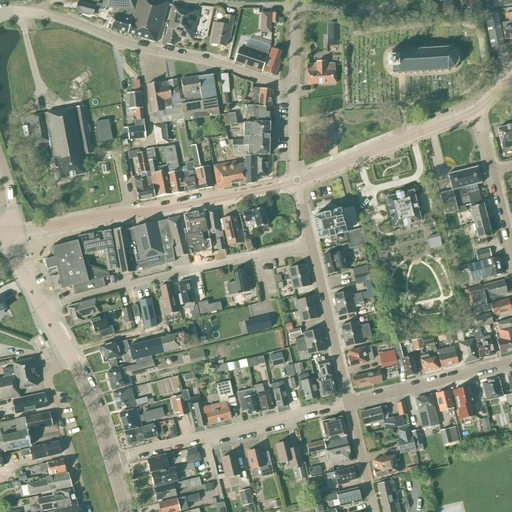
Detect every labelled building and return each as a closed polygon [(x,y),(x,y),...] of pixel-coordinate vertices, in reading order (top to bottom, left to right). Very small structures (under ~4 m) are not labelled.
[(114,16),(110,29),(156,43),(168,4),(155,0),(102,0),(102,8),(119,9),(117,17),(114,16)] [(443,16),(455,13),(452,0),(446,0),(440,2),(443,16)] [(93,15),(95,7),(77,2),(75,11),(93,15)] [(179,38),(192,40),(197,12),(172,6),(168,24),(165,24),(162,43),(174,46),(175,42),(178,42),(179,38)] [(271,23),(271,13),(261,13),(260,33),(271,33),(271,23)] [(497,13),(484,15),(491,48),(504,46),(497,13)] [(501,24),(505,40),(511,38),(511,13),(507,14),(509,23),(501,24)] [(214,23),(210,44),(225,47),(227,39),(229,40),(233,17),(227,16),(225,26),(214,23)] [(342,40),(342,24),(328,24),(327,40),(342,40)] [(261,72),(268,52),(246,45),(244,50),(239,48),(234,62),(261,72)] [(391,69),(391,75),(397,74),(397,75),(447,72),(448,72),(454,70),(458,63),(459,62),(458,56),(454,49),(446,47),(390,51),(391,57),(386,58),(386,69),(391,69)] [(263,72),(275,76),(280,61),(278,60),(281,53),(271,49),(263,72)] [(326,65),(326,62),(317,63),(317,65),(307,65),(307,85),(336,84),(335,64),(326,65)] [(184,121),(219,116),(216,99),(217,99),(213,75),(181,80),(183,96),(184,96),(184,99),(180,100),(181,105),(181,106),(183,120),(184,121)] [(179,94),(177,81),(169,82),(171,95),(179,94)] [(171,107),(173,107),(171,95),(169,82),(159,84),(159,83),(146,85),(152,113),(172,110),(171,107)] [(255,95),(253,106),(269,109),(271,109),(273,91),(252,88),(251,94),(255,95)] [(137,127),(144,126),(143,120),(141,93),(127,95),(128,109),(135,108),(137,127)] [(173,107),(171,107),(172,110),(152,113),(154,125),(183,120),(181,106),(181,105),(173,107)] [(55,169),(58,169),(60,179),(84,175),(81,156),(91,154),(83,106),(20,118),(25,146),(48,142),(51,158),(49,159),(50,163),(53,162),(55,169)] [(268,124),(269,109),(253,106),(253,107),(250,107),(242,106),(241,114),(253,115),(253,123),(268,124)] [(235,113),(223,115),(225,126),(237,124),(235,113)] [(334,117),(324,118),(325,131),(335,131),(334,117)] [(112,141),(108,121),(94,124),(97,144),(112,141)] [(243,156),(268,156),(269,124),(268,124),(253,123),(244,123),(243,141),(232,141),(234,155),(243,156)] [(153,126),(155,146),(168,144),(166,124),(153,126)] [(511,125),(497,130),(502,150),(511,147),(511,125)] [(146,139),(145,135),(145,126),(144,126),(137,127),(127,128),(128,134),(128,137),(128,141),(146,139)] [(120,138),(128,137),(128,134),(127,128),(123,128),(123,133),(120,138)] [(171,195),(183,193),(174,146),(163,148),(171,195)] [(146,150),(155,198),(171,195),(165,166),(157,168),(153,149),(146,150)] [(137,154),(141,174),(150,172),(146,152),(137,154)] [(192,156),(199,190),(213,187),(209,167),(200,169),(197,155),(192,156)] [(255,156),(245,156),(245,164),(245,184),(245,185),(246,185),(255,184),(255,177),(255,156)] [(267,156),(255,156),(255,177),(267,177),(267,156)] [(180,173),(183,193),(199,190),(193,162),(185,164),(186,167),(179,168),(180,173)] [(224,164),(212,166),(216,188),(216,189),(216,190),(224,188),(231,187),(231,185),(238,184),(240,183),(240,185),(245,184),(245,164),(237,165),(236,162),(231,163),(224,164)] [(470,203),(480,200),(476,185),(481,184),(477,167),(447,175),(451,191),(451,192),(452,191),(466,188),(470,203)] [(155,198),(151,177),(134,180),(138,201),(155,198)] [(413,191),(385,198),(393,229),(420,223),(420,227),(435,223),(432,214),(419,217),(413,191)] [(452,191),(451,192),(451,191),(439,195),(444,215),(457,212),(456,208),(452,191)] [(470,208),(474,224),(487,221),(483,205),(481,205),(480,200),(470,203),(471,208),(470,208)] [(263,208),(252,211),(242,213),(246,228),(255,226),(256,229),(267,226),(263,208)] [(217,210),(205,211),(209,235),(215,234),(218,252),(225,251),(222,232),(220,233),(217,210)] [(209,235),(205,211),(184,216),(185,220),(181,220),(189,255),(211,250),(208,235),(209,235)] [(336,247),(348,244),(349,249),(366,245),(362,229),(347,233),(342,213),(340,213),(339,211),(312,218),(317,240),(333,236),(336,247)] [(236,216),(221,219),(228,246),(242,243),(236,216)] [(179,218),(168,220),(173,241),(174,241),(176,248),(174,248),(177,259),(189,256),(179,218)] [(166,221),(156,223),(165,264),(174,262),(171,248),(172,243),(166,221)] [(487,244),(486,238),(491,237),(487,221),(474,224),(477,239),(472,240),(474,247),(487,244)] [(113,231),(120,269),(121,275),(134,273),(134,270),(142,268),(142,270),(166,265),(165,264),(156,223),(133,228),(133,230),(127,232),(126,228),(113,231)] [(108,272),(120,269),(113,231),(101,233),(100,233),(104,251),(108,272)] [(78,243),(81,254),(82,256),(83,255),(104,251),(100,233),(79,237),(80,242),(78,243)] [(256,251),(253,238),(245,240),(248,253),(256,251)] [(432,242),(437,259),(444,258),(439,240),(432,242)] [(109,277),(108,273),(89,268),(85,269),(82,257),(82,256),(81,254),(78,243),(77,241),(51,248),(53,258),(44,260),(52,292),(73,287),(75,295),(105,287),(103,279),(109,277)] [(330,275),(331,277),(337,275),(336,273),(338,273),(337,272),(347,269),(343,257),(346,256),(347,261),(362,258),(360,250),(345,253),(345,251),(342,251),(342,252),(333,254),(333,253),(323,255),(328,275),(330,275)] [(491,258),(489,250),(475,253),(477,261),(491,258)] [(468,265),(472,282),(502,274),(498,258),(468,265)] [(288,269),(290,280),(308,276),(305,265),(288,269)] [(236,283),(233,283),(235,294),(251,291),(248,277),(246,278),(244,270),(233,272),(236,283)] [(354,276),(355,284),(370,281),(369,273),(354,276)] [(310,286),(308,276),(290,280),(293,290),(310,286)] [(178,295),(181,306),(186,304),(186,302),(195,300),(193,290),(191,290),(189,281),(178,283),(180,295),(178,295)] [(464,291),(469,309),(483,305),(483,306),(486,306),(483,294),(487,293),(488,298),(507,294),(504,281),(464,291)] [(160,287),(162,299),(160,299),(163,315),(170,314),(171,314),(179,312),(175,293),(173,294),(171,285),(160,287)] [(333,295),(336,306),(362,300),(361,293),(351,295),(350,291),(333,295)] [(363,300),(374,297),(372,291),(362,293),(363,300)] [(151,297),(138,300),(144,328),(156,325),(151,297)] [(313,297),(295,301),(298,312),(315,308),(313,297)] [(97,308),(95,300),(66,308),(72,325),(87,321),(86,317),(107,311),(106,305),(97,308)] [(364,306),(362,300),(336,306),(338,317),(355,313),(354,308),(364,306)] [(508,300),(486,306),(483,306),(485,312),(491,310),(493,317),(511,312),(508,300)] [(220,302),(208,305),(207,301),(197,303),(200,315),(222,310),(220,302)] [(122,309),(125,323),(133,321),(130,308),(122,309)] [(318,319),(315,308),(298,312),(301,323),(318,319)] [(90,320),(94,333),(109,329),(107,323),(117,320),(115,313),(105,317),(105,316),(90,320)] [(474,318),(476,328),(479,327),(492,324),(490,314),(474,318)] [(271,328),(268,317),(253,321),(255,332),(271,328)] [(496,340),(500,354),(511,351),(511,319),(496,323),(499,335),(497,335),(498,340),(496,340)] [(340,326),(343,337),(370,331),(368,324),(359,326),(358,322),(340,326)] [(473,335),(481,334),(479,327),(476,328),(472,329),(473,335)] [(287,332),(289,338),(301,336),(299,329),(287,332)] [(303,333),(304,338),(295,340),(296,347),(323,340),(320,329),(303,333)] [(455,332),(457,341),(463,340),(461,330),(455,332)] [(371,337),(370,331),(343,337),(345,348),(363,344),(362,339),(371,337)] [(454,332),(445,335),(447,344),(456,342),(454,332)] [(160,354),(181,349),(177,334),(156,340),(160,354)] [(423,346),(433,344),(432,336),(421,339),(423,346)] [(476,344),(480,358),(494,355),(491,341),(490,341),(489,336),(476,339),(477,344),(476,344)] [(412,342),(414,352),(423,350),(420,339),(412,342)] [(156,340),(128,347),(130,351),(132,361),(160,354),(156,340)] [(325,351),(323,340),(296,347),(298,353),(307,351),(308,355),(325,351)] [(119,354),(130,351),(128,347),(127,341),(116,344),(116,342),(100,347),(104,363),(108,361),(110,366),(117,364),(115,359),(121,357),(119,354)] [(459,344),(464,363),(477,360),(472,341),(459,344)] [(398,367),(403,366),(405,377),(417,374),(413,357),(403,360),(399,344),(393,345),(395,353),(398,367)] [(349,357),(348,357),(350,367),(367,363),(367,361),(373,360),(370,347),(364,348),(348,352),(349,357)] [(455,352),(454,347),(437,351),(441,368),(458,364),(455,352)] [(270,356),(272,367),(284,364),(282,353),(270,356)] [(379,356),(382,369),(397,365),(394,353),(379,356)] [(439,369),(436,356),(428,358),(427,355),(420,357),(421,360),(420,360),(423,373),(439,369)] [(249,368),(258,366),(256,357),(247,359),(249,368)] [(319,373),(317,374),(318,379),(316,380),(320,398),(334,394),(335,392),(328,361),(324,361),(323,357),(315,359),(316,363),(317,363),(319,373)] [(36,387),(34,376),(36,376),(35,367),(33,367),(31,360),(12,363),(13,368),(2,370),(3,378),(0,378),(0,400),(20,397),(18,390),(36,387)] [(145,371),(155,369),(153,361),(107,373),(112,391),(132,386),(130,377),(145,373),(145,371)] [(228,372),(240,369),(238,362),(227,364),(228,372)] [(385,369),(387,379),(398,377),(396,367),(385,369)] [(379,371),(352,378),(354,387),(358,386),(358,388),(370,386),(381,383),(380,379),(379,371)] [(306,401),(318,398),(315,387),(316,387),(314,378),(309,380),(307,374),(299,376),(300,381),(298,382),(300,391),(297,391),(299,399),(305,398),(306,401)] [(296,389),(293,379),(287,380),(289,390),(296,389)] [(486,401),(489,400),(491,405),(498,403),(497,398),(502,397),(498,380),(482,384),(486,401)] [(206,414),(209,425),(230,420),(228,408),(230,408),(228,398),(233,396),(229,382),(215,385),(220,404),(202,408),(204,414),(206,414)] [(271,385),(277,408),(288,406),(282,382),(271,385)] [(469,387),(453,391),(460,421),(475,417),(471,403),(473,402),(472,398),(469,387)] [(113,393),(117,410),(135,406),(134,401),(131,388),(113,393)] [(248,415),(259,413),(253,389),(236,393),(241,413),(242,413),(247,411),(248,415)] [(257,394),(262,412),(273,409),(269,391),(257,394)] [(446,411),(447,414),(453,412),(448,391),(436,394),(440,412),(446,411)] [(12,401),(15,414),(47,407),(44,394),(12,401)] [(179,417),(187,415),(184,402),(184,401),(182,395),(170,398),(174,415),(178,414),(179,417)] [(431,395),(415,400),(423,430),(439,426),(431,395)] [(139,407),(139,406),(148,403),(147,400),(146,398),(134,401),(135,406),(136,408),(139,407)] [(188,403),(194,428),(206,426),(199,399),(193,400),(194,402),(188,403)] [(396,404),(399,417),(407,415),(404,402),(396,404)] [(395,421),(394,417),(387,419),(387,415),(388,415),(386,407),(361,413),(364,426),(371,424),(372,425),(383,422),(385,431),(395,428),(394,422),(395,421)] [(139,417),(136,409),(119,414),(124,432),(141,427),(140,423),(145,422),(163,417),(161,409),(142,414),(143,417),(142,418),(141,416),(139,417)] [(27,431),(53,426),(50,413),(14,421),(16,428),(9,430),(10,435),(27,431)] [(322,422),(326,441),(307,446),(309,453),(347,444),(341,418),(322,422)] [(491,431),(487,419),(480,420),(483,433),(491,431)] [(153,424),(124,433),(128,445),(137,442),(139,444),(143,443),(144,440),(164,435),(160,423),(154,425),(153,424)] [(402,440),(397,442),(400,454),(414,450),(409,428),(400,430),(402,440)] [(440,432),(443,445),(458,442),(455,428),(440,432)] [(27,431),(10,435),(2,436),(1,436),(0,436),(0,450),(4,453),(5,453),(5,452),(30,447),(27,431)] [(422,445),(419,431),(410,433),(414,447),(422,445)] [(33,461),(61,454),(58,442),(21,451),(22,457),(32,455),(33,461)] [(280,464),(287,462),(289,469),(302,466),(298,448),(291,449),(289,442),(276,445),(280,464)] [(324,459),(326,459),(328,467),(351,462),(349,455),(350,455),(348,445),(317,452),(319,458),(323,457),(324,459)] [(259,468),(261,478),(273,475),(270,461),(263,463),(260,449),(247,453),(251,470),(259,468)] [(173,453),(147,460),(150,472),(168,468),(167,461),(174,459),(173,453)] [(187,465),(193,464),(201,462),(199,454),(185,457),(187,465)] [(374,470),(376,478),(399,473),(394,455),(372,461),(374,470)] [(221,459),(226,479),(239,475),(235,456),(221,459)] [(48,464),(40,466),(41,472),(49,470),(50,476),(65,473),(63,460),(47,464),(48,464)] [(193,464),(187,465),(151,474),(154,487),(178,481),(176,474),(194,470),(193,464)] [(309,469),(311,477),(322,474),(320,467),(309,469)] [(295,470),(298,480),(305,478),(302,468),(295,470)] [(331,480),(336,480),(337,486),(348,483),(348,482),(356,480),(353,468),(334,473),(326,475),(327,481),(331,480)] [(71,487),(67,474),(38,480),(39,482),(27,485),(29,495),(49,491),(49,492),(71,487)] [(154,489),(157,501),(176,496),(174,489),(178,489),(178,490),(189,487),(189,489),(201,486),(199,478),(154,489)] [(377,484),(380,496),(395,493),(393,481),(377,484)] [(54,496),(37,499),(40,511),(57,508),(58,510),(77,506),(73,489),(53,493),(54,496)] [(318,489),(310,491),(312,497),(320,496),(318,489)] [(323,504),(337,500),(339,507),(361,502),(358,489),(322,497),(323,504)] [(239,492),(243,507),(253,504),(249,490),(239,492)] [(398,504),(395,493),(380,496),(383,508),(398,504)] [(198,494),(158,504),(159,511),(178,511),(187,510),(186,503),(190,502),(190,503),(200,500),(198,494)]
